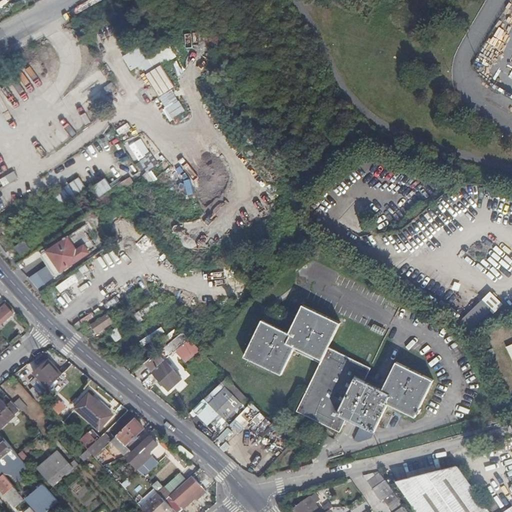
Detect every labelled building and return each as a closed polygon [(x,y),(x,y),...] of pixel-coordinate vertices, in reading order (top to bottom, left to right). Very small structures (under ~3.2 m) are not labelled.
[(485,51),(497,51),(497,40),(485,40),(485,51)] [(176,66),(176,51),(128,50),(128,66),(176,66)] [(185,110),(172,89),(176,86),(162,65),(146,75),(173,117),(185,110)] [(106,91),(109,95),(121,88),(117,81),(110,84),(112,87),(106,91)] [(124,140),(137,132),(130,121),(117,129),(124,140)] [(130,144),(138,159),(151,152),(142,137),(130,144)] [(150,154),(141,161),(154,180),(164,173),(150,154)] [(14,171),(0,178),(4,186),(17,178),(14,171)] [(61,205),(87,188),(79,177),(54,194),(61,205)] [(100,196),(113,188),(106,177),(93,186),(100,196)] [(257,181),(252,194),(263,199),(269,186),(257,181)] [(40,256),(54,276),(95,248),(81,228),(40,256)] [(24,239),(15,245),(20,253),(29,247),(24,239)] [(80,272),(57,284),(60,291),(83,279),(80,272)] [(227,275),(228,291),(239,290),(238,274),(227,275)] [(68,302),(87,290),(83,284),(64,296),(68,302)] [(474,332),(504,304),(492,291),(462,319),(474,332)] [(155,300),(143,308),(146,313),(158,305),(155,300)] [(365,425),(370,427),(376,430),(388,402),(416,414),(433,378),(396,360),(384,388),(364,379),(370,366),(327,345),(339,321),(302,303),(289,331),(262,318),(254,334),(244,355),(281,373),(287,361),(293,349),(320,362),(311,380),(297,410),(341,431),(347,417),(365,425)] [(3,305),(0,307),(0,330),(4,327),(2,324),(12,315),(3,305)] [(140,323),(146,315),(139,310),(133,317),(140,323)] [(110,334),(118,341),(123,335),(115,328),(110,334)] [(183,332),(145,362),(170,389),(176,385),(179,389),(186,382),(165,358),(190,338),(183,332)] [(36,376),(47,389),(50,386),(56,380),(63,373),(60,369),(58,371),(47,360),(33,372),(36,376)] [(41,394),(47,389),(36,376),(30,382),(34,386),(41,394)] [(36,398),(41,394),(34,386),(29,391),(36,398)] [(225,419),(241,403),(225,387),(209,402),(225,419)] [(22,412),(25,410),(28,407),(12,389),(6,394),(11,400),(22,412)] [(99,430),(113,415),(90,393),(75,408),(99,430)] [(1,398),(0,398),(0,427),(15,414),(6,404),(1,398)] [(6,404),(15,414),(20,410),(11,400),(6,404)] [(64,412),(67,402),(58,400),(55,410),(64,412)] [(220,437),(230,446),(263,411),(253,402),(220,437)] [(136,436),(143,429),(134,419),(120,434),(125,439),(128,437),(134,442),(138,438),(136,436)] [(365,425),(358,439),(364,442),(374,434),(376,430),(370,427),(365,425)] [(106,433),(89,450),(95,457),(112,440),(106,433)] [(131,454),(130,453),(125,457),(128,462),(136,470),(151,455),(149,452),(158,443),(150,436),(131,454)] [(96,459),(113,478),(128,462),(125,457),(130,453),(130,452),(117,437),(96,459)] [(0,460),(13,449),(3,438),(0,440),(0,443),(2,445),(0,446),(0,460)] [(29,469),(17,455),(13,449),(0,460),(0,472),(2,471),(13,473),(18,478),(29,469)] [(53,487),(62,479),(61,477),(72,466),(61,453),(40,471),(53,487)] [(511,511),(511,506),(503,511),(488,511),(457,466),(396,482),(417,511),(511,511)] [(205,490),(214,482),(209,478),(199,469),(192,476),(193,477),(205,490)] [(407,511),(378,471),(363,475),(373,489),(376,486),(395,511),(394,511),(407,511)] [(164,487),(158,493),(157,493),(164,501),(170,496),(188,479),(182,472),(172,481),(165,487),(164,487)] [(3,474),(0,477),(0,491),(3,496),(3,495),(13,487),(3,474)] [(171,497),(170,496),(164,501),(172,510),(173,511),(180,511),(182,510),(179,506),(192,494),(196,491),(199,495),(205,490),(193,477),(171,497)] [(37,511),(44,511),(57,501),(48,491),(44,486),(27,500),(37,511)] [(3,495),(9,501),(19,493),(13,487),(3,495)] [(169,511),(172,510),(164,501),(157,493),(155,492),(139,507),(143,511),(169,511)] [(310,497),(301,503),(294,507),(297,511),(321,511),(323,511),(329,506),(326,503),(321,506),(322,508),(319,510),(314,502),(318,499),(315,493),(310,497)]
